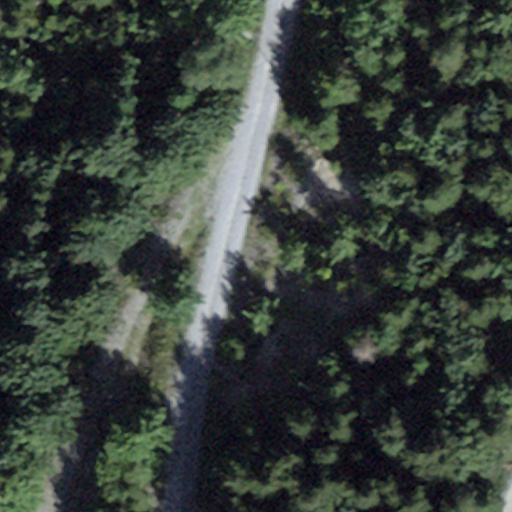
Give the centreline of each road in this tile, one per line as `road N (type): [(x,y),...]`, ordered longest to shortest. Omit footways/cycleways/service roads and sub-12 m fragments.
road 1 (track): [(178,511),(193,348),(284,0)]
road 2 (track): [(256,117),(166,225),(68,511)]
